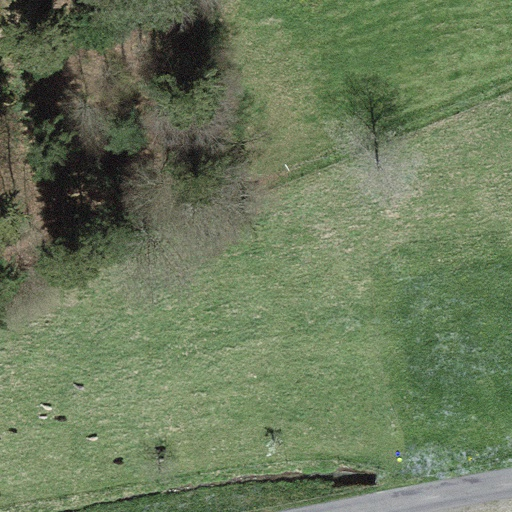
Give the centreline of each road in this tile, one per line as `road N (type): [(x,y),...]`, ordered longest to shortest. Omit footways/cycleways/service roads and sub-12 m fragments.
road 1 (track): [(511,79),(127,239),(0,302)]
road 2 (residential): [(511,480),(354,511)]
